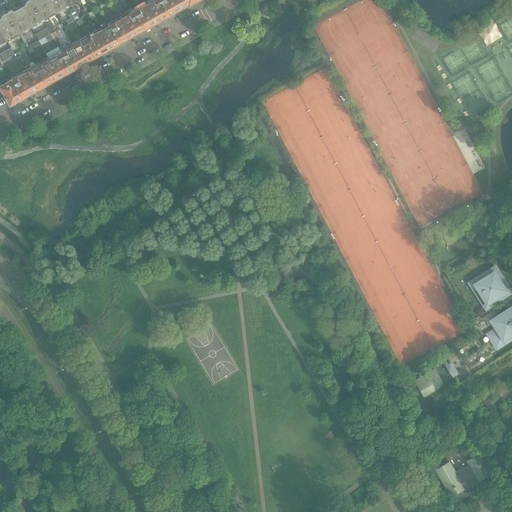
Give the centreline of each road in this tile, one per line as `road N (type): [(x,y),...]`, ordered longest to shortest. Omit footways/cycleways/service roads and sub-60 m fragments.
road 1 (residential): [(3,130),(236,0)]
road 2 (secondary): [(160,511),(43,317)]
